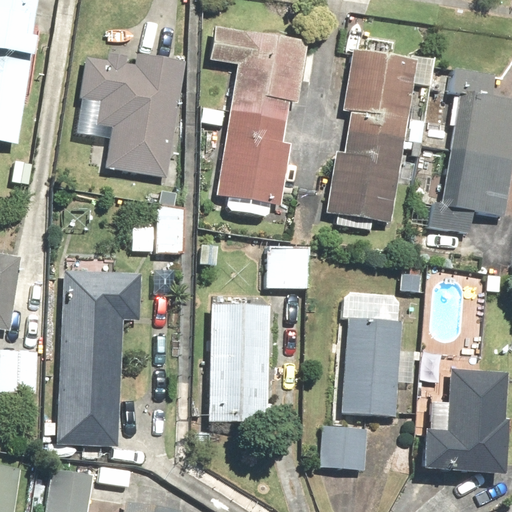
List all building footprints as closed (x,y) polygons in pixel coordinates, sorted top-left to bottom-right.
[(0,0),(0,145),(12,147),(33,1),(28,0),(0,0)] [(222,213),(263,217),(264,202),(276,203),(300,38),(210,25),(204,61),(231,65),(224,113),(199,110),(197,124),(222,128),(212,198),(223,199),(222,213)] [(426,88),(430,61),(408,57),(407,61),(347,52),(338,113),(346,114),(339,155),(331,154),(322,215),(333,217),(332,226),(366,232),(367,222),(386,225),(398,151),(407,152),(406,158),(415,160),(421,124),(406,122),(405,131),(401,130),(408,85),(426,88)] [(162,180),(180,64),(132,56),(130,67),(121,66),(122,58),(104,55),(102,62),(82,59),(70,135),(105,141),(101,171),(162,180)] [(499,220),(511,134),(511,102),(486,99),(489,78),(448,72),(445,94),(464,97),(446,208),(427,205),(424,230),(463,236),(466,215),(499,220)] [(181,210),(153,206),(152,256),(180,256),(181,210)] [(304,250),(261,249),(261,290),(303,291),(304,250)] [(0,332),(4,333),(15,259),(0,257),(0,332)] [(137,276),(58,273),(52,425),(41,424),(41,437),(51,437),(51,446),(113,449),(119,321),(135,321),(137,276)] [(343,320),(336,415),(389,419),(392,384),(408,385),(410,354),(394,352),(397,313),(389,297),(346,294),(339,300),(338,320),(343,320)] [(231,306),(205,306),(203,424),(262,426),(264,307),(244,307),(244,299),(231,299),(231,306)] [(34,354),(0,352),(0,394),(33,396),(34,354)] [(501,422),(497,422),(500,375),(444,371),(441,406),(426,404),(424,431),(419,431),(416,472),(497,478),(501,422)] [(360,473),(362,431),(318,428),(316,470),(360,473)] [(0,511),(10,511),(16,471),(0,468),(0,511)] [(83,511),(89,477),(47,471),(40,511),(83,511)] [(176,511),(120,503),(118,511),(176,511)]
